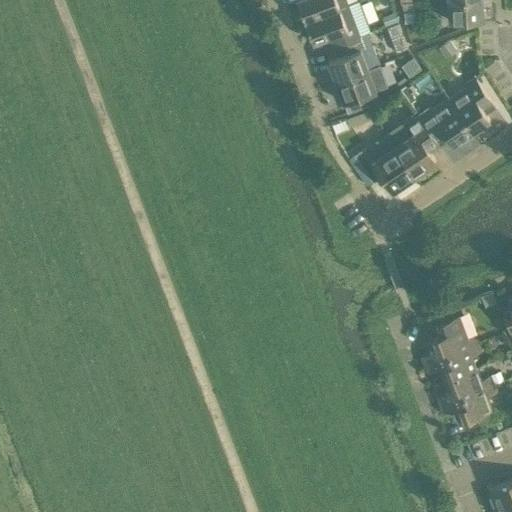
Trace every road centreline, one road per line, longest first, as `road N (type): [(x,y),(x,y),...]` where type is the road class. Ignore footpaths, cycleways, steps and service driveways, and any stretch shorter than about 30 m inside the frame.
road 1 (track): [(255,511),(59,0)]
road 2 (residential): [(511,138),(380,224),(324,123),(273,0)]
